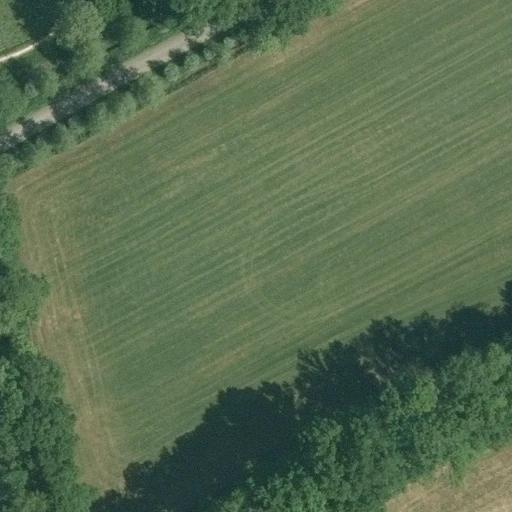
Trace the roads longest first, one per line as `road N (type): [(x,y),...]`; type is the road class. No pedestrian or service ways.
road 1 (unclassified): [(0,147),(263,0)]
road 2 (track): [(0,385),(30,511)]
